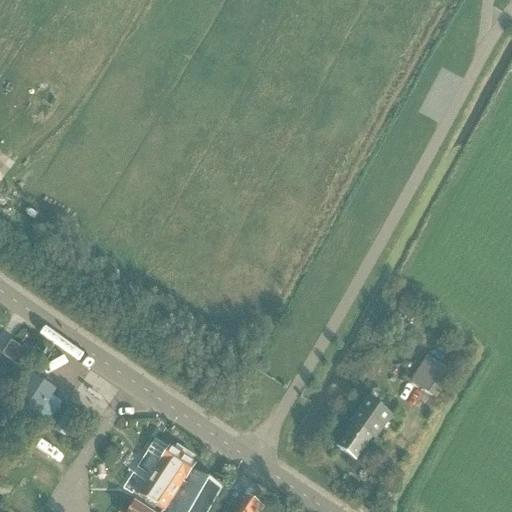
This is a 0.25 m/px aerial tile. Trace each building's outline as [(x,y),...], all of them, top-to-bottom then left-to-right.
[(449,372),(436,363),(419,389),(433,398),(449,372)] [(31,376),(12,405),(34,420),(53,390),(31,376)] [(353,425),(337,447),(355,460),(371,438),(373,439),(389,417),(366,401),(350,423),(353,425)] [(68,411),(54,431),(64,438),(77,417),(68,411)] [(207,511),(221,489),(194,473),(190,471),(195,465),(191,463),(193,459),(176,447),(173,451),(169,448),(156,439),(148,451),(161,460),(137,496),(162,511),(147,511),(133,503),(127,511),(207,511)] [(225,511),(260,511),(262,509),(246,498),(237,511),(229,507),(225,511)]
